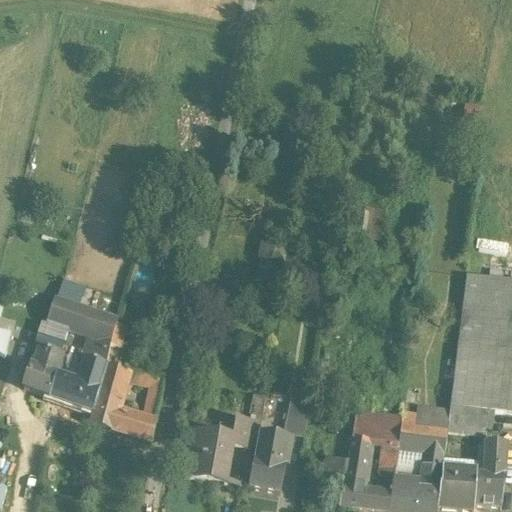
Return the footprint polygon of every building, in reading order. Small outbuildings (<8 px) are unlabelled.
[(200,191),(179,187),(176,203),(198,206),(200,191)] [(27,236),(33,208),(19,204),(12,232),(27,236)] [(342,242),(378,248),(383,218),(347,212),(342,242)] [(283,252),(259,248),(247,324),(271,328),(283,252)] [(511,286),(465,281),(455,364),(453,385),(449,413),(446,437),(478,440),(479,441),(493,441),(494,430),(505,431),(511,431),(511,286)] [(321,304),(310,303),(308,310),(320,312),(321,304)] [(117,324),(54,305),(46,330),(68,337),(109,350),(115,329),(117,324)] [(308,310),(306,322),(319,324),(320,312),(308,310)] [(0,320),(0,331),(12,334),(14,324),(0,320)] [(68,337),(46,330),(40,328),(33,350),(42,353),(61,359),(68,337)] [(126,331),(115,329),(109,350),(120,353),(126,331)] [(10,338),(0,335),(0,358),(4,361),(10,338)] [(22,393),(60,405),(67,384),(54,380),(61,359),(42,353),(35,373),(29,371),(22,393)] [(436,361),(433,382),(453,385),(455,364),(436,361)] [(60,405),(90,416),(104,372),(86,367),(78,388),(67,384),(60,405)] [(124,391),(128,379),(106,373),(94,416),(90,429),(122,439),(127,420),(116,417),(124,391)] [(161,388),(128,379),(124,391),(146,397),(140,424),(153,428),(155,415),(149,414),(152,399),(159,401),(161,388)] [(428,382),(425,412),(449,413),(453,385),(433,382),(428,382)] [(155,415),(159,401),(152,399),(149,414),(155,415)] [(263,404),(260,422),(276,425),(279,407),(263,404)] [(308,409),(289,406),(284,442),(302,444),(308,409)] [(400,410),(400,419),(400,431),(446,437),(449,413),(425,412),(400,410)] [(354,414),(350,445),(369,447),(383,449),(398,451),(400,431),(400,419),(354,414)] [(236,417),(235,425),(250,428),(258,429),(260,422),(236,417)] [(140,424),(127,420),(122,439),(135,443),(140,424)] [(258,429),(256,442),(277,446),(280,426),(276,425),(260,422),(258,429)] [(149,447),(153,428),(140,424),(135,443),(149,447)] [(230,452),(232,452),(245,455),(250,428),(235,425),(234,432),(230,452)] [(250,428),(245,455),(254,456),(256,442),(258,429),(250,428)] [(217,439),(190,435),(182,481),(225,489),(232,452),(230,452),(234,432),(218,429),(217,439)] [(505,431),(494,430),(493,441),(479,441),(478,449),(503,451),(505,431)] [(446,437),(400,431),(398,451),(397,455),(405,455),(423,457),(441,459),(446,437)] [(277,446),(256,442),(254,456),(253,465),(285,472),(290,448),(278,446),(277,446)] [(369,447),(350,445),(349,458),(349,461),(367,463),(369,447)] [(398,451),(383,449),(382,467),(384,468),(383,479),(388,479),(388,483),(392,484),(396,460),(397,455),(398,451)] [(503,451),(478,449),(476,477),(473,510),(501,511),(504,451),(503,451)] [(349,458),(332,455),(327,484),(345,487),(349,461),(349,458)] [(441,459),(423,457),(421,471),(440,472),(441,459)] [(367,463),(349,461),(345,487),(343,496),(342,495),(339,511),(380,511),(382,500),(362,498),(367,463)] [(285,472),(253,465),(247,494),(280,500),(285,472)] [(421,471),(417,502),(390,499),(387,511),(435,511),(436,504),(435,504),(440,472),(421,471)] [(476,477),(442,475),(441,493),(439,493),(438,511),(472,511),(473,510),(476,477)] [(388,483),(383,483),(382,500),(380,511),(387,511),(390,499),(392,484),(388,483)]
